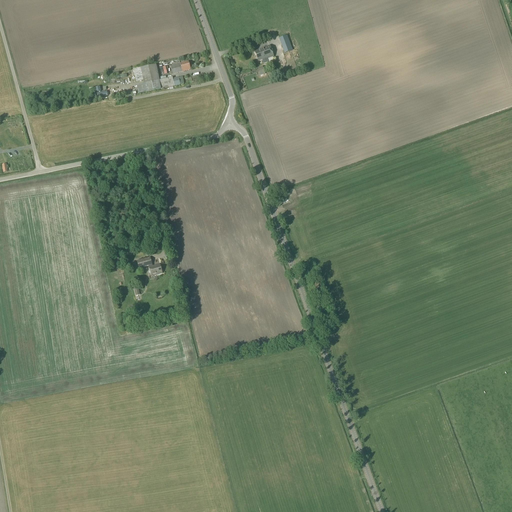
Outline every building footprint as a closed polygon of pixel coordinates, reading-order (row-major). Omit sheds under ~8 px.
[(288,39),(281,42),(285,53),(292,51),(288,39)] [(264,60),(274,57),(269,46),(258,50),(259,51),(255,52),(258,62),(264,60)] [(190,70),(188,62),(180,64),(171,67),(173,75),(183,72),(190,70)] [(159,81),(156,65),(133,70),(136,82),(143,81),(144,84),(136,86),(138,94),(174,87),(174,86),(184,84),(182,77),(179,78),(178,78),(173,79),(172,78),(159,81)] [(153,266),(150,257),(136,261),(139,269),(148,266),(148,268),(151,277),(162,274),(160,264),(153,266)]
